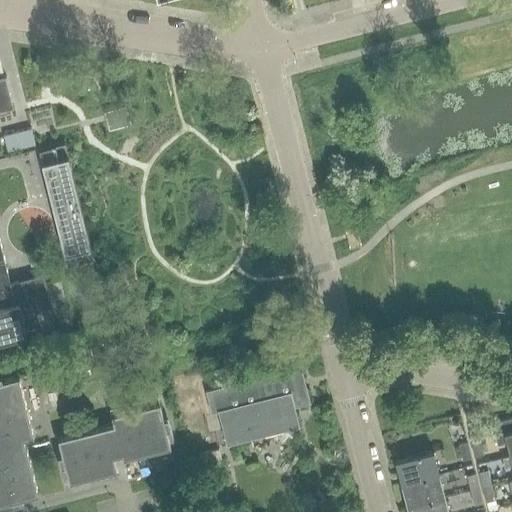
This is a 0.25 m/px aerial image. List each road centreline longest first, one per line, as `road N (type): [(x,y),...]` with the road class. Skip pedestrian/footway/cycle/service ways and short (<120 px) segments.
road 1 (residential): [(342,360),(261,49)]
road 2 (residential): [(0,10),(261,49)]
road 3 (residential): [(261,49),(460,0)]
road 4 (residential): [(511,389),(342,360)]
road 5 (residential): [(380,511),(342,360)]
